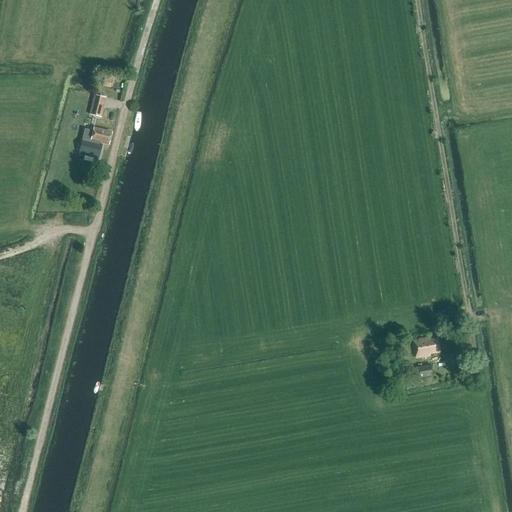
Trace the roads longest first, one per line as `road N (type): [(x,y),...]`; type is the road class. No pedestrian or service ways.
road 1 (track): [(22,511),(157,0)]
road 2 (track): [(417,0),(472,316)]
